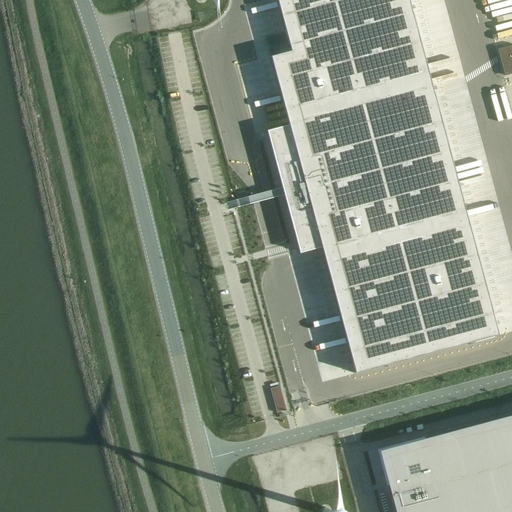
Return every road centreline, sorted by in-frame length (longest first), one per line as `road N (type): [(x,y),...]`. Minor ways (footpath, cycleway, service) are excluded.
road 1 (unclassified): [(82,0),(205,461)]
road 2 (unclassified): [(511,377),(205,461)]
